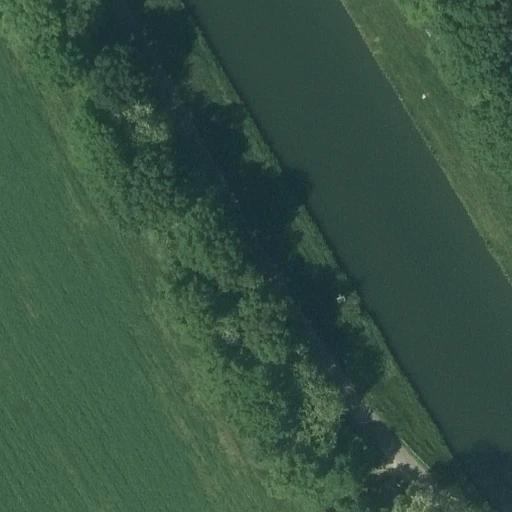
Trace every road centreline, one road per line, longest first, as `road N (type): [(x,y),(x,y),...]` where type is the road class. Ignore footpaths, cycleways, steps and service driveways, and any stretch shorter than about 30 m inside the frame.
road 1 (unclassified): [(449,511),(354,409),(291,322),(114,0)]
road 2 (unclassified): [(511,172),(411,0)]
